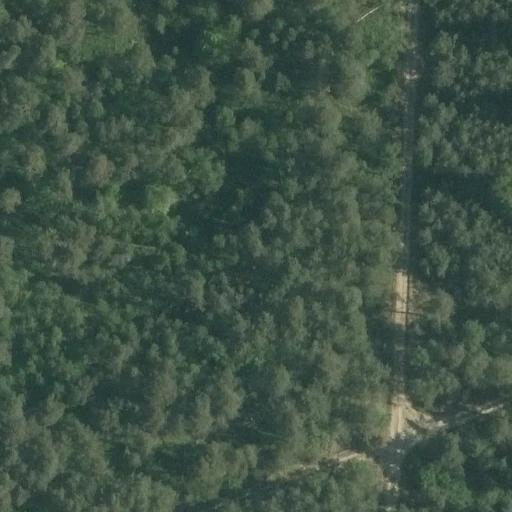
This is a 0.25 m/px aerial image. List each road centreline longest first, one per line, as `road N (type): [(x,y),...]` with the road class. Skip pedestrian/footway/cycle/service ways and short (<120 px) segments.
road 1 (track): [(391,511),(413,0)]
road 2 (track): [(216,511),(511,395)]
